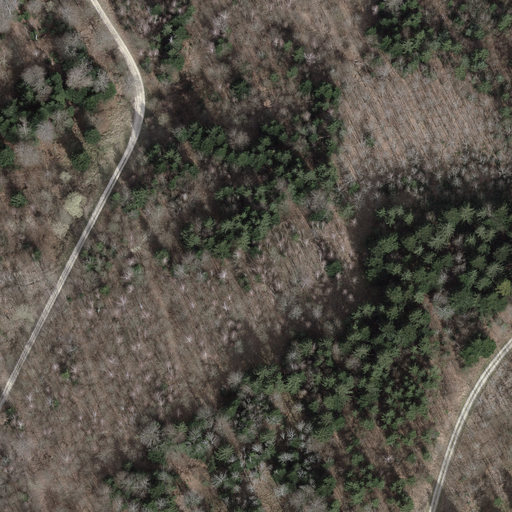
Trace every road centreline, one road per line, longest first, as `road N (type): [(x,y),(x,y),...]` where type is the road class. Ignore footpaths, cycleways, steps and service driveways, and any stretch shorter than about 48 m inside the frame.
road 1 (track): [(0,401),(137,127),(138,82),(98,0)]
road 2 (track): [(511,340),(458,424),(432,511)]
